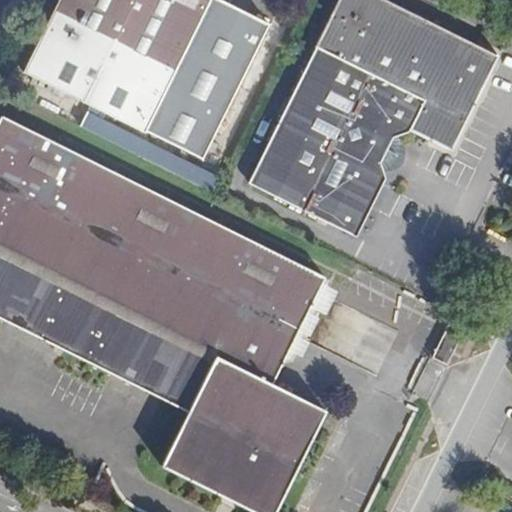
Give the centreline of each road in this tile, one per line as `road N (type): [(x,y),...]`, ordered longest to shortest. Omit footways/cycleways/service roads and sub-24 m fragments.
road 1 (unknown): [(464,222),(440,263),(407,267),(232,196),(270,86)]
road 2 (residential): [(511,330),(421,511)]
